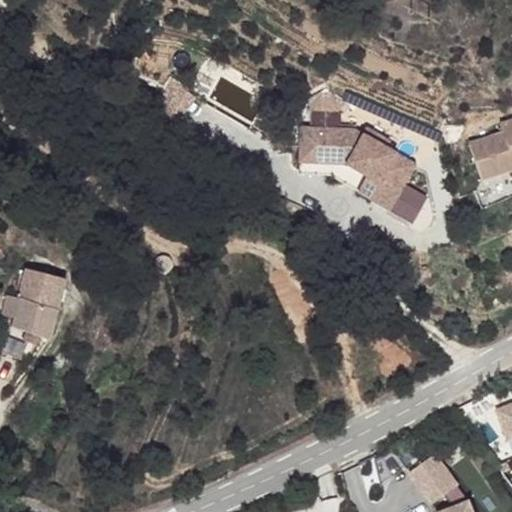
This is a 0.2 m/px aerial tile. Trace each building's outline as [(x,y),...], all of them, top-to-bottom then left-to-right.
[(472,144),(483,179),(511,169),(511,119),(504,122),(507,132),(472,144)] [(415,170),(355,136),(303,134),(300,179),(331,180),(390,214),(415,170)] [(36,267),(24,300),(57,311),(55,323),(71,280),(36,267)] [(24,300),(18,298),(11,326),(51,340),(55,323),(57,311),(24,300)] [(6,331),(0,345),(0,349),(15,355),(23,337),(6,331)] [(446,456),(419,475),(441,506),(454,497),(463,510),(458,511),(481,511),(479,504),(446,456)]
